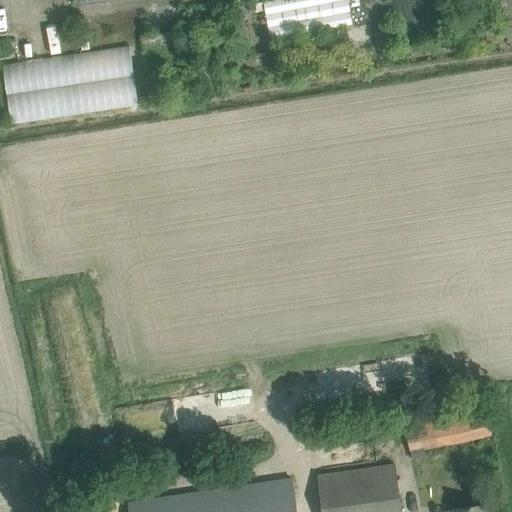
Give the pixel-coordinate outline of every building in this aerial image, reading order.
[(348,0),(266,0),(263,1),(264,8),(270,39),(353,25),(348,0)] [(511,0),(499,0),(507,42),(511,41),(511,0)] [(148,35),(151,54),(182,48),(179,29),(148,35)] [(388,30),(374,32),(378,51),(391,49),(388,30)] [(138,106),(129,45),(3,63),(12,124),(138,106)] [(426,447),(473,437),(492,433),(487,409),(467,413),(405,426),(410,450),(426,447)] [(401,511),(398,493),(396,463),(319,474),(322,504),(323,511),(401,511)] [(297,511),(292,479),(129,502),(130,511),(297,511)]
